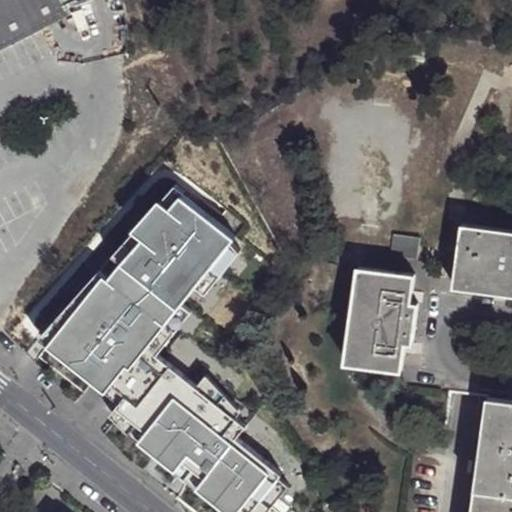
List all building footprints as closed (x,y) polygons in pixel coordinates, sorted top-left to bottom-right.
[(0,0),(0,35),(64,2),(63,0),(0,0)] [(176,199),(179,202),(190,189),(193,185),(184,178),(61,311),(68,318),(73,312),(80,318),(85,312),(83,310),(176,199)] [(242,233),(190,189),(179,202),(176,199),(83,310),(85,312),(80,318),(73,312),(68,318),(59,328),(64,333),(58,339),(124,395),(118,403),(247,511),(248,511),(281,473),(284,470),(240,433),(249,421),(239,413),(201,381),(162,348),(152,340),(171,318),(203,280),(238,238),(242,233)] [(511,293),(511,230),(463,224),(454,286),(511,293)] [(394,235),(391,255),(417,259),(420,238),(394,235)] [(247,246),(238,238),(203,280),(212,288),(247,246)] [(414,343),(419,303),(412,302),(416,273),(358,266),(345,362),(403,370),(407,342),(414,343)] [(180,326),(171,318),(152,340),(162,348),(180,326)] [(210,369),(201,381),(239,413),(244,408),(210,369)] [(476,489),(511,494),(511,399),(482,396),(472,475),(478,476),(476,489)] [(233,511),(247,511),(118,403),(114,407),(129,424),(233,511)] [(265,511),(291,481),(281,473),(248,511),(265,511)] [(511,511),(511,494),(476,489),(472,511),(511,511)] [(348,511),(335,494),(323,504),(330,511),(348,511)] [(283,511),(290,504),(280,496),(273,504),(282,511),(283,511)]
